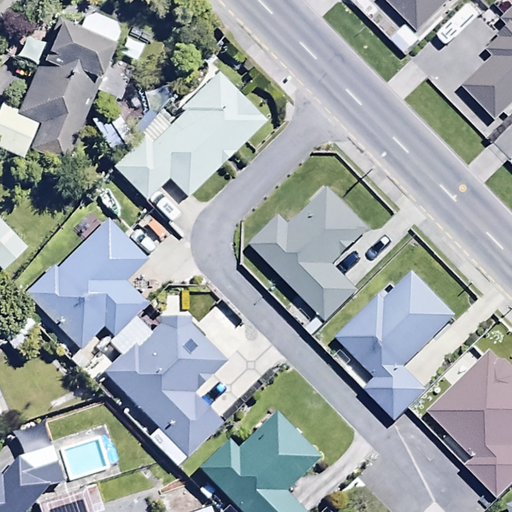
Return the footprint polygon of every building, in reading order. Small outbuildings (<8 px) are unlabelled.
[(451,0),(382,0),(418,35),(451,0)] [(485,56),(491,62),(461,90),(491,121),(511,101),(511,11),(501,22),(508,30),(499,39),(501,41),(485,56)] [(63,168),(120,31),(84,15),(77,32),(56,23),(16,115),(0,108),(0,154),(22,163),(26,153),(63,168)] [(186,202),(263,125),(215,77),(179,113),(182,116),(149,149),(140,141),(110,171),(145,205),(167,183),(186,202)] [(368,232),(328,192),(288,231),(276,219),(246,250),(323,326),(355,294),(330,269),(368,232)] [(99,332),(111,344),(134,322),(132,320),(145,307),(123,284),(144,263),(106,224),(56,274),(51,269),(22,298),(77,354),(99,332)] [(23,253),(0,230),(0,275),(0,276),(23,253)] [(425,394),(403,373),(454,318),(411,277),(383,307),(377,301),(333,344),(375,384),(363,397),(394,427),(425,394)] [(3,323),(8,329),(0,335),(0,339),(14,356),(38,334),(18,310),(3,323)] [(134,322),(111,344),(107,348),(118,360),(100,377),(155,435),(146,444),(174,473),(217,430),(189,401),(223,368),(181,324),(164,324),(150,338),(134,322)] [(511,449),(511,380),(487,356),(425,416),(471,464),(463,472),(496,505),(511,489),(511,453),(510,451),(511,449)] [(197,474),(232,511),(293,511),(278,496),(314,462),(273,417),(234,453),(227,446),(197,474)] [(0,511),(28,511),(47,491),(61,486),(51,451),(15,461),(0,478),(0,511)] [(207,511),(190,500),(187,502),(181,485),(156,495),(162,511),(207,511)] [(36,511),(99,511),(93,491),(36,508),(36,511)]
